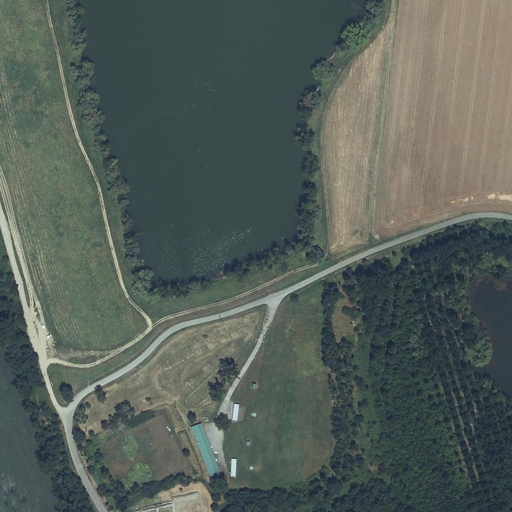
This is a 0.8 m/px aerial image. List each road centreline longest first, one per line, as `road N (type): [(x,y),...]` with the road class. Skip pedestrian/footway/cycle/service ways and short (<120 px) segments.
road 1 (unclassified): [(511,217),(446,222),(163,334),(78,396),(66,421),(75,460),(103,511)]
road 2 (track): [(385,0),(384,18),(347,58),(316,126),(325,243),(319,262),(150,328)]
road 3 (track): [(40,362),(90,365),(150,328),(115,259),(100,188),(72,116),(50,0)]
road 4 (track): [(66,421),(40,362),(0,208)]
